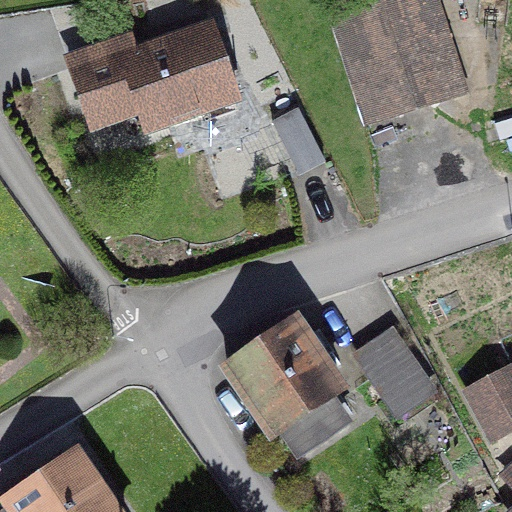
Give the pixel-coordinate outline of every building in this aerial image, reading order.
[(428,0),(366,0),(327,13),(363,125),(459,95),(428,0)] [(134,56),(132,50),(69,72),(83,114),(130,97),(143,133),(233,102),(208,30),(134,56)] [(296,178),(321,165),(294,111),(269,124),(296,178)] [(343,425),(324,398),(335,391),(317,364),(329,355),(315,335),(303,344),(293,328),(226,374),(269,436),(277,431),(295,457),(343,425)] [(394,418),(428,395),(388,336),(354,359),(394,418)] [(511,428),(511,378),(509,373),(464,397),(488,441),(511,428)] [(7,508),(9,511),(107,511),(74,463),(29,494),(22,483),(8,492),(16,503),(7,508)]
